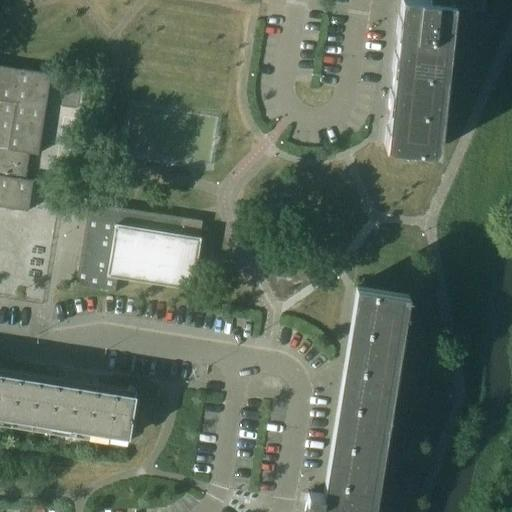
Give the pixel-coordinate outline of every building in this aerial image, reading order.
[(402,0),(387,144),(436,149),(452,0),(456,0),(480,3),(480,0),(402,0)] [(0,205),(24,209),(24,210),(29,211),(33,180),(26,179),(28,165),(18,163),(19,151),(38,154),(39,153),(38,153),(50,74),(51,74),(51,73),(22,69),(22,70),(0,66),(0,205)] [(76,286),(115,293),(118,276),(191,288),(193,289),(201,237),(200,236),(202,220),(160,213),(160,215),(90,204),(90,202),(89,202),(85,230),(90,231),(86,253),(81,252),(76,286)] [(371,511),(407,294),(358,286),(356,301),(325,494),(308,491),(307,500),(305,511),(310,511),(371,511)] [(0,414),(128,435),(128,437),(129,437),(136,394),(135,394),(134,395),(0,373),(0,414)]
